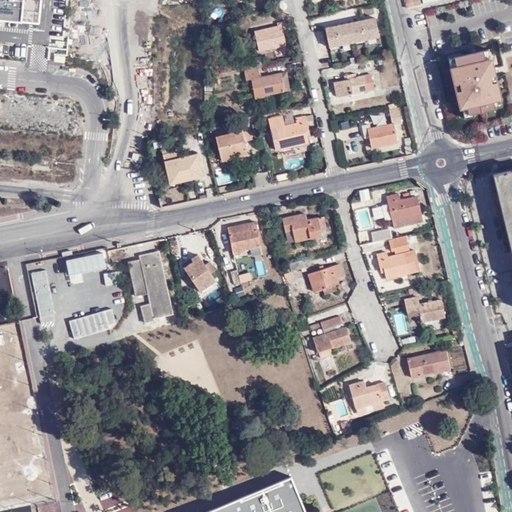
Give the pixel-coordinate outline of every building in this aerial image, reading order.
[(0,0),(0,13),(34,17),(35,0),(0,0)] [(356,41),(372,37),(371,33),(380,31),(377,17),(372,18),(371,14),(365,15),(364,8),(349,11),(356,41)] [(223,21),(207,25),(209,35),(225,32),(223,21)] [(287,29),(286,22),(278,23),(279,26),(256,31),(260,51),(276,47),(277,55),(288,52),(283,30),(287,29)] [(474,113),(495,108),(495,106),(493,100),(501,98),(496,81),(491,83),(489,75),(492,74),(490,69),(493,68),(489,49),(454,57),(456,67),(451,68),(454,83),(459,82),(461,90),(456,91),(460,108),(462,107),(467,106),(469,114),(474,113)] [(261,75),(259,67),(244,70),(246,79),(252,78),(256,97),(268,94),(268,93),(284,89),(281,72),(261,75)] [(338,96),(374,89),(371,74),(357,77),(356,73),(348,74),(349,79),(335,82),(338,96)] [(474,115),(474,113),(469,114),(467,106),(462,107),(464,118),(474,115)] [(296,118),(294,107),(282,109),(283,115),(285,124),(297,122),(296,118)] [(401,122),(398,107),(390,109),(393,123),(372,128),(372,124),(363,125),(365,132),(369,131),(372,147),(399,142),(395,123),(401,122)] [(305,116),(296,118),(297,122),(285,124),(283,115),(270,118),(273,128),(278,127),(283,148),(308,142),(306,136),(309,135),(307,122),(305,116)] [(223,159),(249,152),(246,139),(253,138),(250,125),(241,127),(241,129),(217,136),(223,159)] [(343,129),(343,138),(361,137),(360,128),(343,129)] [(199,152),(166,159),(171,180),(195,175),(196,177),(205,176),(199,152)] [(511,168),(493,173),(511,254),(511,168)] [(361,201),(370,199),(368,189),(359,192),(361,201)] [(399,193),(387,196),(389,203),(382,205),(385,219),(392,218),(392,219),(395,219),(396,227),(423,221),(417,196),(401,199),(399,193)] [(308,220),(306,213),(283,217),(286,231),(293,230),(296,241),(322,235),(321,230),(326,229),(324,215),(317,217),(318,219),(308,220)] [(260,246),(255,221),(229,226),(234,253),(247,251),(247,249),(260,246)] [(372,232),(374,242),(389,238),(392,238),(391,228),(372,232)] [(411,250),(407,235),(392,238),(389,238),(392,251),(395,250),(396,254),(388,256),(387,251),(377,253),(380,266),(384,266),(387,278),(420,270),(415,249),(411,250)] [(88,264),(108,260),(106,248),(86,253),(88,264)] [(160,251),(141,255),(141,258),(129,261),(135,295),(148,292),(151,305),(143,306),(147,323),(154,321),(154,319),(174,315),(160,251)] [(202,290),(217,280),(199,254),(193,259),(194,262),(186,267),(202,290)] [(84,255),(45,264),(58,326),(97,318),(84,255)] [(304,258),(289,262),(291,270),(305,266),(304,258)] [(343,275),(339,263),(308,273),(314,292),(321,289),(323,295),(337,290),(335,284),(338,283),(336,277),(343,275)] [(242,281),(238,268),(231,270),(234,283),(242,281)] [(418,296),(405,299),(409,316),(421,313),(423,321),(446,316),(442,298),(420,303),(418,296)] [(398,334),(406,332),(402,312),(393,314),(398,334)] [(334,325),(344,322),(341,315),(311,325),(312,329),(323,325),(325,332),(314,336),(319,351),(352,340),(347,325),(336,329),(334,325)] [(217,346),(184,357),(188,372),(199,368),(200,371),(222,364),(222,366),(238,361),(229,333),(214,338),(217,346)] [(140,345),(138,339),(118,346),(121,353),(140,345)] [(185,373),(180,358),(175,341),(156,348),(159,358),(165,357),(172,378),(185,373)] [(114,347),(104,350),(106,356),(115,354),(114,347)] [(447,349),(409,357),(413,377),(451,369),(447,349)] [(184,357),(180,358),(185,373),(188,372),(184,357)] [(357,408),(366,406),(365,402),(373,401),(376,409),(386,407),(384,400),(391,398),(387,381),(367,387),(365,381),(351,384),(357,408)] [(334,419),(349,414),(343,398),(328,403),(334,419)] [(365,402),(366,406),(368,412),(376,409),(373,401),(365,402)] [(345,433),(353,431),(351,426),(348,427),(346,421),(342,422),(345,433)] [(304,511),(294,482),(208,511),(304,511)]
